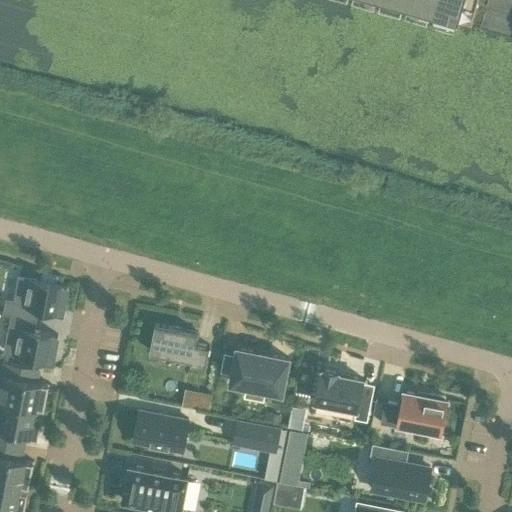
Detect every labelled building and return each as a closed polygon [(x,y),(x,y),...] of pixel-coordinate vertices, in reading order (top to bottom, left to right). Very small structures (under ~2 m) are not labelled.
[(404,0),(403,3),(430,11),(432,3),(433,3),(433,0),(404,0)] [(477,0),(433,0),(433,3),(432,3),(430,11),(472,22),(477,0)] [(7,297),(4,311),(12,312),(36,317),(38,305),(64,310),(69,285),(19,275),(15,299),(7,297)] [(12,312),(5,349),(54,359),(59,334),(33,329),(36,317),(12,312)] [(199,330),(155,322),(150,349),(192,358),(191,361),(206,364),(210,344),(196,341),(199,330)] [(258,350),(238,346),(231,381),(282,391),(289,356),(269,352),(269,351),(258,349),(258,350)] [(225,349),(223,369),(232,370),(234,350),(225,349)] [(28,365),(6,361),(0,389),(0,400),(44,409),(49,382),(25,377),(28,365)] [(322,369),(316,399),(357,407),(355,417),(367,419),(372,395),(360,393),(364,377),(338,372),(338,370),(324,367),(324,369),(322,369)] [(385,399),(381,421),(412,427),(413,424),(442,430),(449,398),(445,397),(445,394),(431,391),(431,394),(403,389),(401,402),(385,399)] [(44,409),(0,400),(0,440),(13,443),(15,431),(39,436),(44,409)] [(189,418),(140,408),(134,439),(183,449),(189,418)] [(280,426),(239,418),(234,440),(276,448),(280,426)] [(13,443),(0,440),(0,480),(29,487),(34,460),(10,455),(13,443)] [(401,447),(373,442),(371,454),(378,455),(372,487),(425,497),(431,465),(399,459),(401,447)] [(125,487),(123,498),(181,510),(188,475),(166,470),(152,467),(152,468),(129,463),(127,474),(124,487),(125,487)] [(284,464),(281,480),(297,483),(300,467),(284,464)] [(23,511),(29,487),(0,480),(0,508),(17,511),(23,511)] [(267,511),(273,484),(258,481),(251,511),(267,511)] [(394,511),(395,506),(356,499),(354,511),(360,511),(394,511)]
